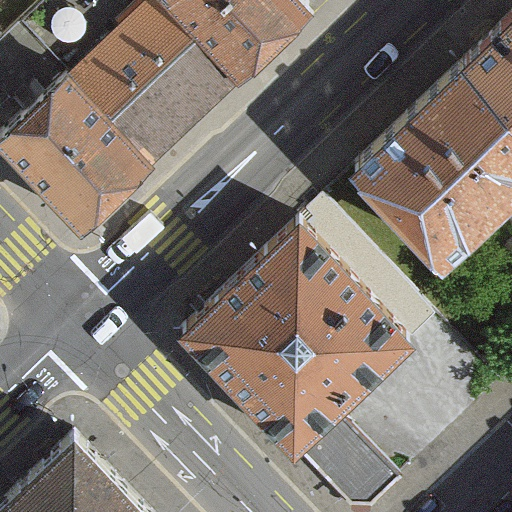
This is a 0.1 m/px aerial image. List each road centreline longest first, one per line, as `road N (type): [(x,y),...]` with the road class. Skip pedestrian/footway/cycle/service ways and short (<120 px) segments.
road 1 (secondary): [(410,0),(169,239),(71,324)]
road 2 (residential): [(262,511),(145,385),(71,324)]
